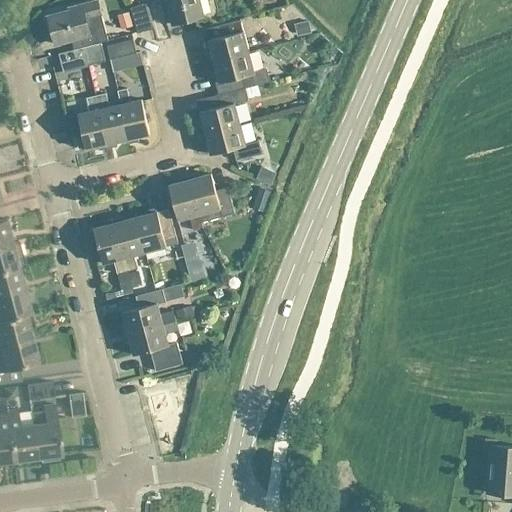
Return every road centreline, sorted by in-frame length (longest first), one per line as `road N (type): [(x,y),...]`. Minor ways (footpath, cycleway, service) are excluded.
road 1 (secondary): [(235,469),(280,300),(406,0)]
road 2 (residential): [(124,480),(51,185)]
road 3 (residential): [(51,185),(175,155),(148,46)]
road 4 (residential): [(51,185),(17,49)]
road 5 (unclassified): [(124,480),(0,496)]
